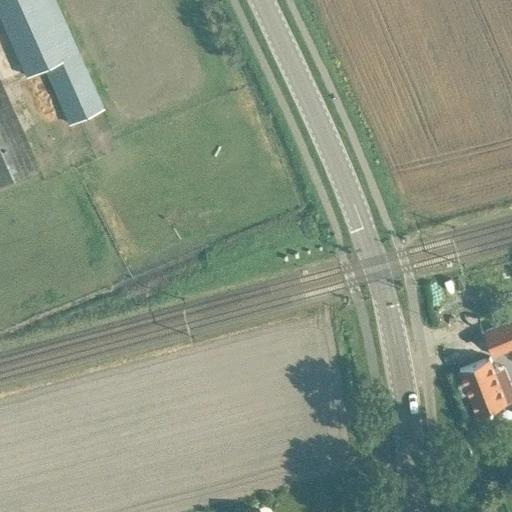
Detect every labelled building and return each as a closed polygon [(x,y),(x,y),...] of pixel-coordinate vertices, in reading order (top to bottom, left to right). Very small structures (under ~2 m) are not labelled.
[(0,0),(0,17),(26,75),(44,67),(71,123),(104,107),(78,53),(54,0),(0,0)] [(0,82),(0,183),(38,166),(0,82)] [(458,300),(478,295),(474,282),(455,287),(458,300)] [(511,319),(483,332),(493,355),(511,346),(511,319)] [(479,360),(460,368),(478,413),(496,405),(507,401),(511,398),(511,382),(505,366),(495,370),(490,356),(479,360)]
